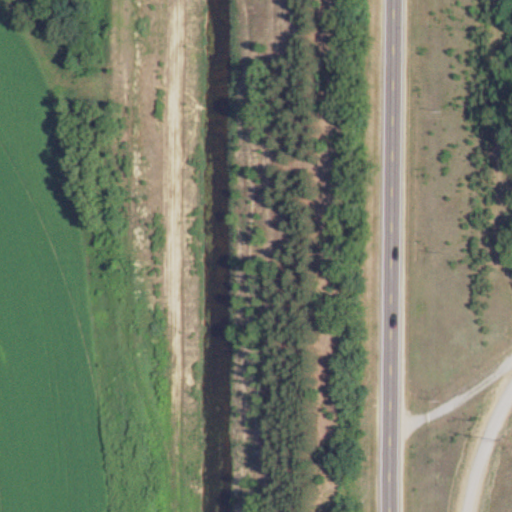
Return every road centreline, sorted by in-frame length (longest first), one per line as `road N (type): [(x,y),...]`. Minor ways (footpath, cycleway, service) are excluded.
road 1 (tertiary): [(392,511),(396,0)]
road 2 (residential): [(511,360),(392,447)]
